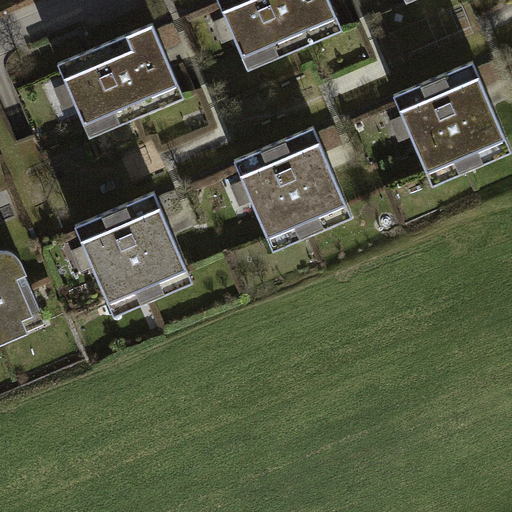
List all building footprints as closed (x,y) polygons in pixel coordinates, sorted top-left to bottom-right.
[(330,0),(218,0),(238,45),(253,39),(264,63),(328,36),(318,12),(333,5),(330,0)] [(153,22),(58,62),(80,113),(95,106),(105,130),(169,103),(159,79),(174,73),(153,22)] [(511,151),(473,61),(394,95),(427,172),(459,158),(465,171),(472,168),(466,155),(499,141),(505,154),(511,151)] [(314,126),(235,159),(268,237),(300,223),(306,236),(312,233),(307,220),(339,206),(345,220),(353,216),(314,126)] [(154,191),(75,225),(109,302),(141,288),(147,301),(153,298),(148,285),(180,271),(186,284),(193,281),(154,191)] [(0,325),(40,309),(19,259),(13,253),(7,250),(0,250),(0,325)]
